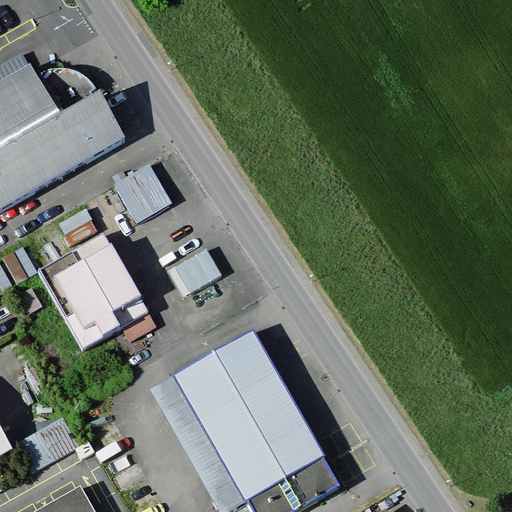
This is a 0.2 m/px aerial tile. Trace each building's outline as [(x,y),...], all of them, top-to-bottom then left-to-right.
[(29,74),(0,89),(0,218),(125,149),(100,104),(59,127),(29,74)] [(117,179),(136,222),(174,206),(155,162),(117,179)] [(146,318),(101,240),(36,277),(81,355),(146,318)] [(171,264),(181,292),(222,276),(211,249),(171,264)] [(299,511),(338,490),(253,338),(149,396),(214,511),(299,511)] [(22,440),(37,466),(77,444),(62,417),(22,440)] [(0,438),(0,461),(10,456),(0,438)] [(90,511),(80,493),(44,511),(90,511)]
